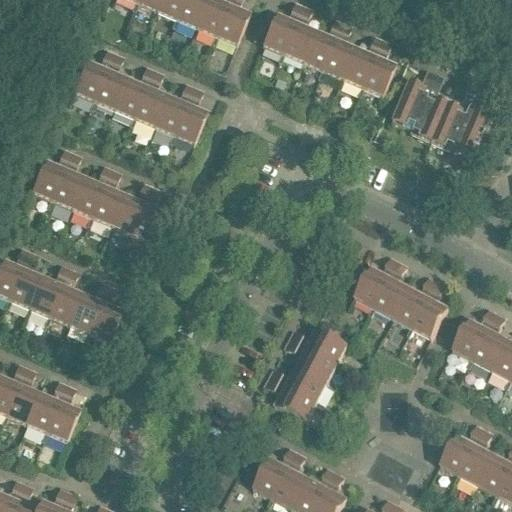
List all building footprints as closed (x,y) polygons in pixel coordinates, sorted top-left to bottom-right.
[(117,0),(118,0),(137,9),(141,0),(117,0)] [(141,0),(137,9),(157,17),(164,0),(141,0)] [(164,0),(157,17),(177,26),(188,0),(164,0)] [(188,0),(177,26),(197,34),(211,3),(211,2),(206,0),(188,0)] [(223,0),(221,6),(211,2),(211,3),(197,34),(217,43),(231,10),(235,0),(223,0)] [(235,0),(231,10),(217,43),(237,51),(251,19),(239,14),(244,0),(235,0)] [(277,20),(266,47),(263,53),(283,61),(300,21),(304,11),(295,8),(288,24),(277,20)] [(304,11),(300,21),(283,61),(302,70),(317,36),(306,32),(313,15),(304,11)] [(317,36),(302,70),(322,78),(339,38),(343,28),(334,24),(327,41),(317,36)] [(343,28),(339,38),(322,78),(342,86),(356,53),(345,48),(352,31),(343,28)] [(356,53),(342,86),(361,95),(382,45),(374,41),(367,58),(356,53)] [(382,45),(361,95),(381,103),(395,70),(384,65),(392,49),(382,45)] [(101,72),(89,67),(75,101),(95,109),(112,69),(116,59),(107,56),(101,72)] [(116,59),(112,69),(95,109),(115,117),(129,84),(118,79),(124,63),(116,59)] [(140,89),(129,84),(115,117),(134,126),(156,76),(147,72),(140,89)] [(417,143),(444,154),(445,151),(472,162),(489,121),(479,117),(484,103),(467,96),(459,115),(435,104),(445,82),(427,75),(419,91),(409,87),(391,127),(418,139),(417,143)] [(156,76),(134,126),(154,134),(169,101),(157,96),(164,80),(156,76)] [(179,105),(169,101),(154,134),(174,143),(195,94),(186,90),(179,105)] [(195,94),(174,143),(194,151),(208,118),(197,113),(204,97),(195,94)] [(58,172),(46,167),(32,199),(52,208),(69,169),(73,158),(65,155),(58,172)] [(73,158),(69,169),(52,208),(72,216),(86,184),(75,179),(83,162),(73,158)] [(98,188),(86,184),(72,216),(92,225),(109,186),(113,175),(105,171),(98,188)] [(113,175),(109,186),(92,225),(112,233),(126,201),(115,196),(122,179),(113,175)] [(126,201),(112,233),(132,242),(148,203),(153,192),(143,188),(136,205),(126,201)] [(153,192),(148,203),(132,242),(152,250),(166,217),(154,213),(161,195),(153,192)] [(4,265),(0,275),(0,303),(10,308),(31,258),(23,254),(16,270),(4,265)] [(31,258),(10,308),(30,316),(44,282),(33,277),(40,262),(31,258)] [(391,262),(383,278),(372,273),(355,305),(374,315),(394,277),(400,267),(391,262)] [(400,267),(394,277),(374,315),(394,325),(410,293),(400,288),(409,272),(400,267)] [(55,287),(44,282),(30,316),(50,324),(64,290),(71,275),(62,271),(55,287)] [(71,275),(64,290),(50,324),(69,333),(84,299),(73,294),(79,278),(71,275)] [(421,298),(410,293),(394,325),(413,335),(438,287),(429,283),(421,298)] [(438,287),(413,335),(432,345),(449,313),(438,307),(446,292),(438,287)] [(84,299),(69,333),(89,341),(110,291),(101,288),(95,304),(84,299)] [(110,291),(89,341),(109,350),(124,316),(112,311),(118,295),(110,291)] [(470,325),(455,353),(453,357),(472,367),(492,330),(497,320),(490,316),(482,331),(470,325)] [(497,320),(492,330),(472,367),(491,378),(508,345),(498,340),(506,324),(497,320)] [(293,337),(289,345),(338,371),(348,352),(316,335),(310,346),(293,337)] [(338,371),(289,345),(285,354),(301,362),(295,373),(328,390),(338,371)] [(511,347),(508,345),(491,378),(510,388),(511,384),(511,347)] [(1,382),(0,385),(0,420),(7,423),(28,374),(19,370),(12,386),(1,382)] [(273,375),(269,384),(317,410),(328,390),(295,373),(289,384),(273,375)] [(28,374),(7,423),(27,432),(41,399),(30,394),(36,378),(28,374)] [(317,410),(269,384),(264,393),(280,401),(275,412),(307,429),(317,410)] [(52,403),(41,399),(27,432),(47,440),(68,391),(58,387),(52,403)] [(68,391),(47,440),(67,448),(81,415),(69,410),(76,394),(68,391)] [(478,431),(469,447),(458,441),(441,473),(460,483),(480,446),(486,435),(478,431)] [(486,435),(480,446),(460,483),(479,493),(496,461),(486,455),(494,440),(486,435)] [(290,454),(282,470),(271,464),(255,496),(274,506),(299,458),(290,454)] [(511,457),(507,467),(496,461),(479,493),(499,503),(511,477),(511,457)] [(299,458),(274,506),(285,511),(294,511),(309,484),(299,478),(307,462),(299,458)] [(309,484),(294,511),(319,511),(332,488),(337,478),(329,474),(321,490),(309,484)] [(511,477),(499,503),(511,510),(511,477)] [(337,478),(332,488),(319,511),(343,511),(348,504),(337,498),(345,483),(337,478)] [(9,503),(0,498),(0,511),(16,511),(19,507),(26,490),(16,486),(9,503)] [(26,490),(19,507),(16,511),(30,511),(26,510),(33,493),(26,490)] [(63,511),(70,498),(59,494),(53,510),(42,505),(38,511),(63,511)] [(70,498),(63,511),(72,511),(77,501),(70,498)]
